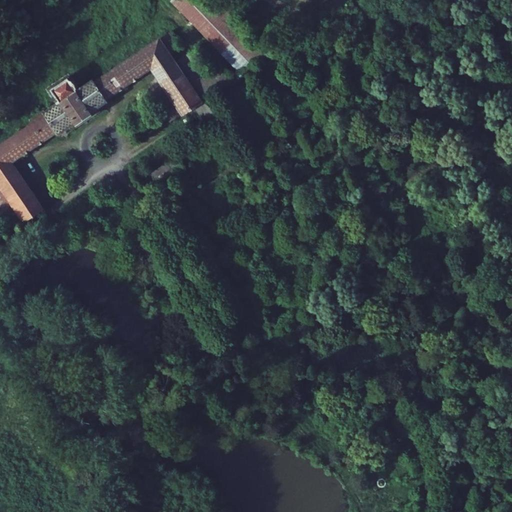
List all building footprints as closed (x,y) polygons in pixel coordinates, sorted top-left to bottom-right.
[(44,201),(13,155),(105,94),(152,61),(169,50),(174,47),(164,31),(92,80),(89,76),(77,84),(68,70),(48,84),(52,90),(49,93),(57,104),(0,142),(0,173),(2,177),(0,177),(0,186),(14,208),(21,204),(26,213),(44,201)] [(169,50),(152,61),(159,72),(176,61),(169,50)] [(176,61),(159,72),(186,114),(241,79),(229,62),(208,75),(192,51),(176,61)] [(183,151),(176,140),(170,144),(177,155),(154,170),(158,176),(153,180),(159,188),(188,168),(178,154),(183,151)] [(0,203),(13,222),(26,213),(21,204),(14,208),(0,186),(0,177),(2,177),(0,173),(0,203)] [(354,262),(367,268),(373,255),(360,249),(354,262)]
